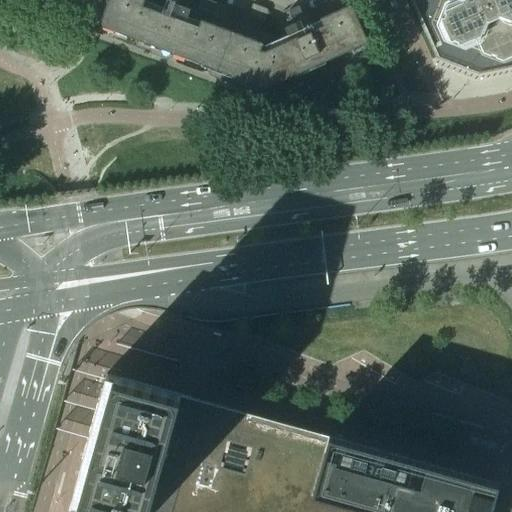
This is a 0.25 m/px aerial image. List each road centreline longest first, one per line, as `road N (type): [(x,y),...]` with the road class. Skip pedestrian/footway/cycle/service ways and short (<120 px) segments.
road 1 (primary): [(511,160),(29,218)]
road 2 (unclassified): [(153,284),(243,303),(511,275)]
road 3 (primary): [(249,264),(511,228)]
road 4 (secondary): [(49,281),(207,259),(249,264)]
road 5 (residential): [(1,488),(54,304)]
